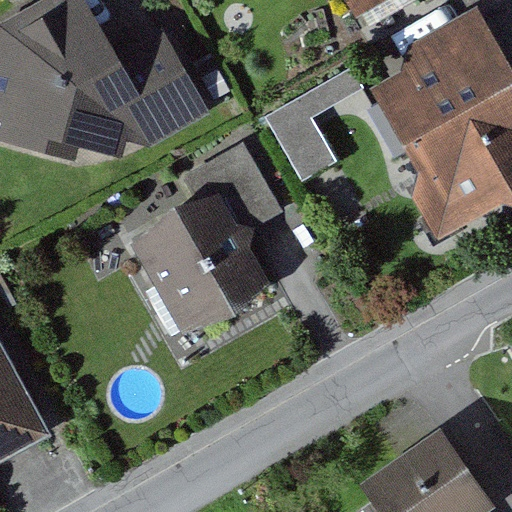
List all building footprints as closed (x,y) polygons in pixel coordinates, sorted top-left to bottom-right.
[(109,0),(82,0),(0,43),(0,66),(49,160),(163,101),(109,0)] [(391,0),(349,0),(357,17),(391,0)] [(511,190),(511,75),(487,24),(380,76),(451,220),(511,190)] [(353,66),(269,115),(307,180),(391,132),(353,66)] [(224,191),(140,241),(203,345),(287,294),(224,191)] [(0,341),(0,463),(48,440),(0,341)] [(452,421),(363,475),(385,511),(497,511),(505,507),(452,421)]
